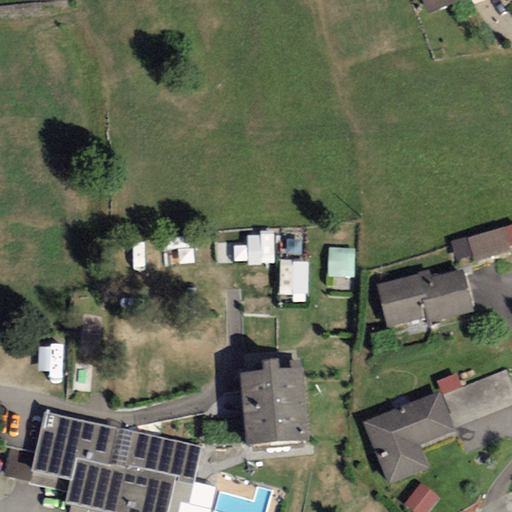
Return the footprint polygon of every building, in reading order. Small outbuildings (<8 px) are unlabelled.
[(424,0),(430,16),(475,0),(424,0)] [(470,313),(460,273),(433,280),(431,273),(375,287),(386,331),(429,320),(430,323),(470,313)] [(307,448),(301,376),(239,382),(246,453),(307,448)] [(454,434),(438,395),(363,425),(389,490),(430,473),(420,448),(454,434)] [(203,449),(46,416),(31,485),(70,494),(67,509),(80,511),(170,511),(176,485),(194,489),(203,449)]
